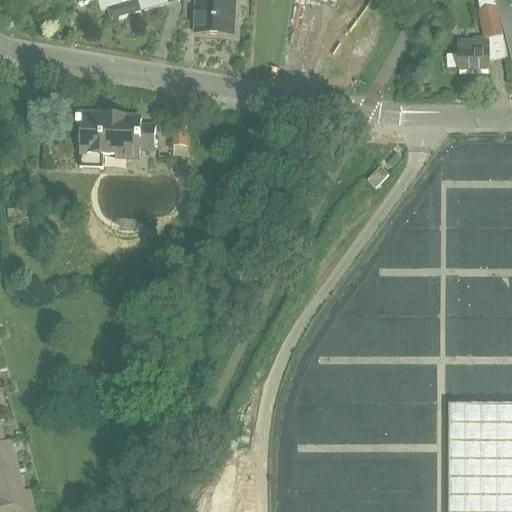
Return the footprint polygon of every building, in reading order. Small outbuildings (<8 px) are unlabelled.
[(78,0),(80,7),(85,6),(97,3),(100,11),(108,12),(110,21),(140,13),(159,8),(179,2),(179,0),(143,0),(138,2),(137,0),(78,0)] [(197,0),(196,33),(216,34),(234,35),(235,10),(235,0),(197,0)] [(474,41),(458,42),(459,72),(491,70),(491,62),(490,42),(504,39),(496,9),(480,12),(477,13),(484,39),(474,39),(474,41)] [(511,14),(500,17),(506,41),(511,39),(511,14)] [(154,152),(155,128),(155,127),(142,126),(142,120),(132,120),(132,117),(128,117),(128,114),(114,113),(114,116),(106,116),(106,113),(103,113),(103,116),(98,116),(98,113),(94,113),(94,115),(77,115),(76,130),(82,131),(80,169),(102,169),(103,157),(140,158),(140,152),(154,152)] [(174,158),(186,159),(187,130),(175,129),(174,158)] [(380,168),(371,179),(367,182),(376,190),(389,177),(380,168)] [(27,210),(6,211),(7,220),(28,219),(27,210)] [(511,511),(511,406),(451,407),(451,511),(511,511)] [(0,511),(35,511),(29,491),(24,492),(10,442),(4,443),(0,426),(0,511)]
